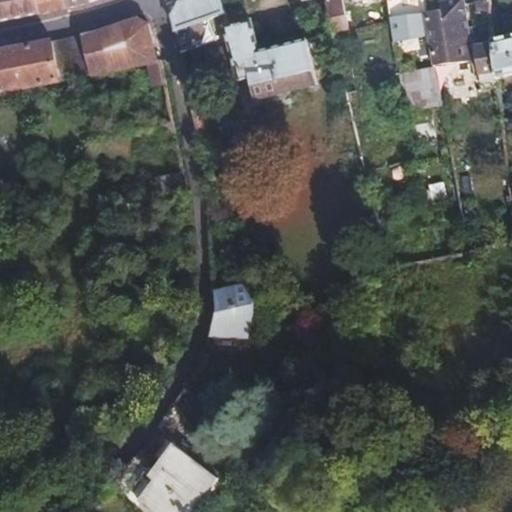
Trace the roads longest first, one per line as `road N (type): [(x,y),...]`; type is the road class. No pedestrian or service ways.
road 1 (residential): [(25,511),(117,459),(193,358),(207,319),(197,189),(157,0)]
road 2 (residential): [(0,37),(150,0)]
